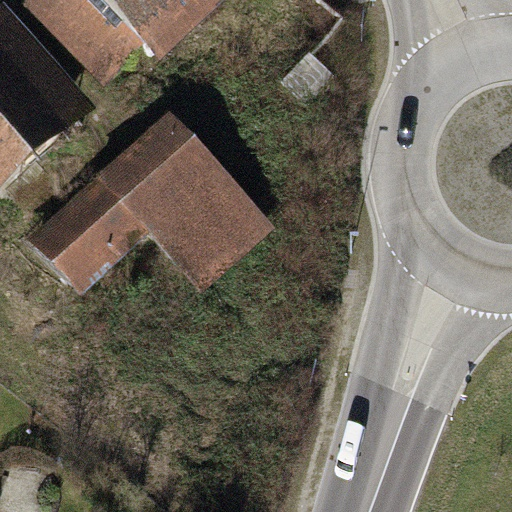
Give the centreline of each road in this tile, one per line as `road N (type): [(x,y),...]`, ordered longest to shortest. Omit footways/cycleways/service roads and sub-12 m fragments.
road 1 (secondary): [(368,511),(436,301),(460,264)]
road 2 (primary): [(468,56),(438,76),(402,139),(411,211),(431,242),(460,264)]
